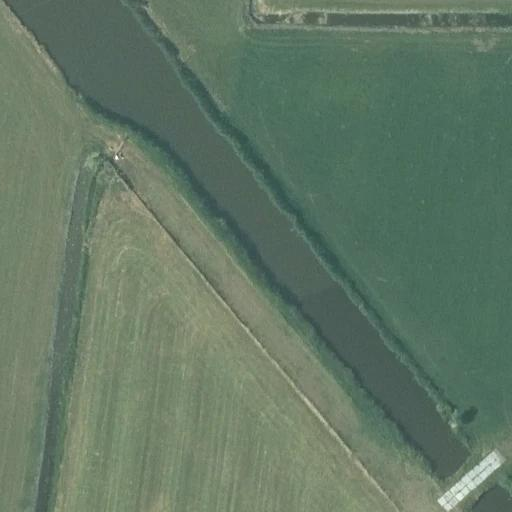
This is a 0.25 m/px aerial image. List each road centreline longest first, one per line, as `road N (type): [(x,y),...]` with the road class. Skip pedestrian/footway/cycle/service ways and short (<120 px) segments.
road 1 (track): [(511,453),(499,454),(432,509),(119,146),(71,117)]
road 2 (track): [(7,511),(71,117)]
